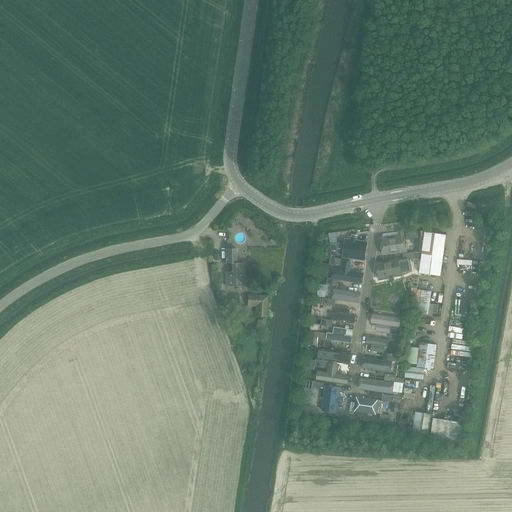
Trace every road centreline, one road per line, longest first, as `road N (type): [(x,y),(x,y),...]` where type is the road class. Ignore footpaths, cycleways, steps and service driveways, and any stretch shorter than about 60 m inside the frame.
road 1 (track): [(291,441),(469,459),(509,166)]
road 2 (unclassified): [(0,307),(76,261),(192,234),(239,184)]
road 3 (residential): [(346,411),(375,200)]
road 4 (unclassified): [(239,184),(230,150),(250,0)]
road 5 (unclassified): [(239,184),(287,216),(375,200)]
road 6 (unclassified): [(375,200),(459,185),(509,166)]
